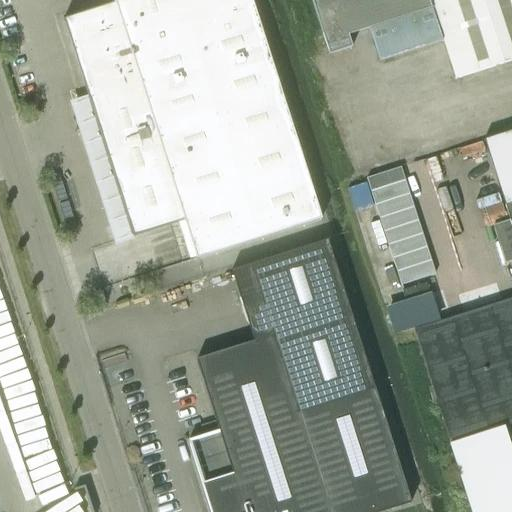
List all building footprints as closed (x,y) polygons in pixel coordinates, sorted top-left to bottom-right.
[(181,221),(195,259),(319,220),(249,0),(112,0),(114,3),(62,19),(131,237),(181,221)] [(454,78),(479,70),(511,59),(511,0),(310,0),(327,54),(351,47),(347,35),(369,28),(378,60),(442,40),(454,78)] [(511,130),(481,141),(502,205),(511,202),(511,130)] [(399,167),(365,179),(400,285),(434,274),(399,167)] [(511,202),(502,205),(507,221),(490,227),(502,265),(511,261),(511,202)] [(218,431),(187,441),(209,511),(381,511),(409,503),(373,388),(326,240),(230,271),(230,272),(249,266),(277,355),(203,378),(197,359),(195,360),(218,431)] [(425,283),(401,291),(404,300),(428,293),(425,283)] [(511,297),(437,321),(413,328),(412,329),(447,443),(511,422),(511,297)] [(470,511),(511,511),(511,457),(503,429),(449,446),(470,511)]
